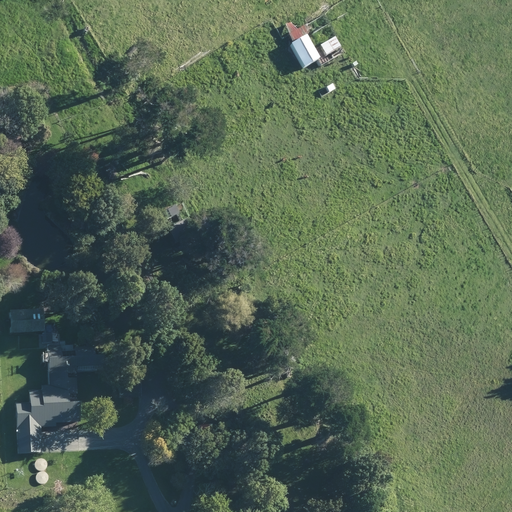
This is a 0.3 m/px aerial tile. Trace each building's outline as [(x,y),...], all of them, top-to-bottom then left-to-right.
[(306,36),(300,20),(284,26),(291,42),(306,36)] [(319,61),(306,39),(290,48),(304,70),(319,61)] [(341,50),(335,39),(320,47),(325,58),(341,50)] [(45,334),(44,312),(11,313),(11,335),(45,334)] [(55,335),(41,336),(42,345),(47,345),(49,390),(30,391),(31,407),(17,408),(19,456),(43,455),(42,430),(55,429),(55,426),(76,425),(74,370),(93,370),(92,350),(75,350),(74,342),(68,343),(67,334),(61,335),(55,335)]
